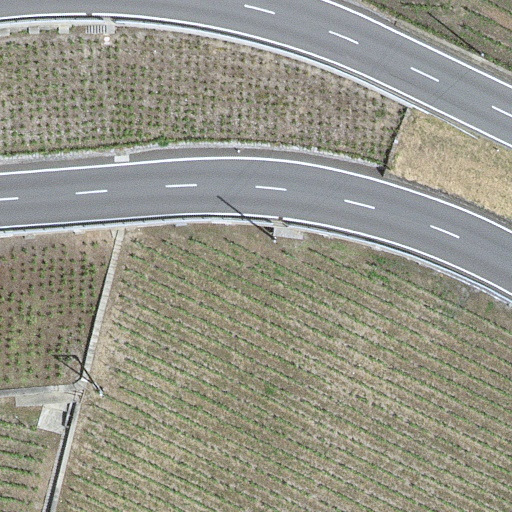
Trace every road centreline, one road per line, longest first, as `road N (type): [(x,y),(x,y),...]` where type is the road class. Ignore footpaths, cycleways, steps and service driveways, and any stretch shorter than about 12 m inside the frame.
road 1 (primary): [(511,261),(406,216),(284,190),(0,202)]
road 2 (primary): [(210,0),(306,24),(511,114)]
